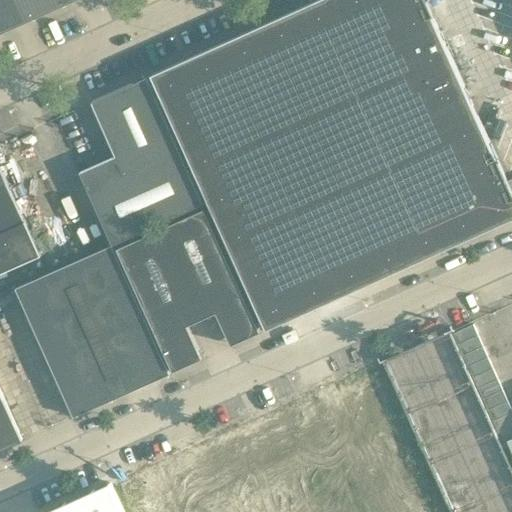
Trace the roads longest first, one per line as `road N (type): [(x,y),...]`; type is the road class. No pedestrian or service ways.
road 1 (unclassified): [(0,483),(511,257)]
road 2 (unclassified): [(0,87),(199,0)]
road 3 (unknown): [(1,87),(60,231)]
